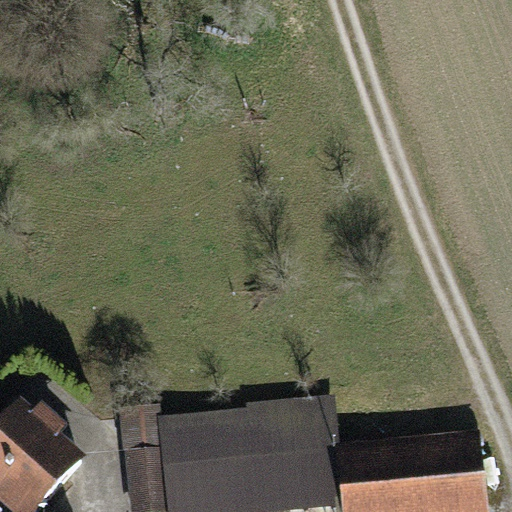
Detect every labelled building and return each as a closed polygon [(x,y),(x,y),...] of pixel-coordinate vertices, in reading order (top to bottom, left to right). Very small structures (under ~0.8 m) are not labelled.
[(336,400),(158,419),(160,445),(129,448),(130,457),(161,453),(169,511),(168,511),(324,511),(354,509),(349,464),(348,448),(340,447),(336,400)] [(36,511),(80,462),(20,410),(0,433),(0,500),(13,511),(36,511)] [(158,414),(126,417),(129,448),(160,445),(158,419),(158,414)] [(354,509),(353,511),(478,511),(473,451),(349,464),(354,509)] [(161,453),(130,457),(136,511),(168,511),(169,511),(161,453)]
